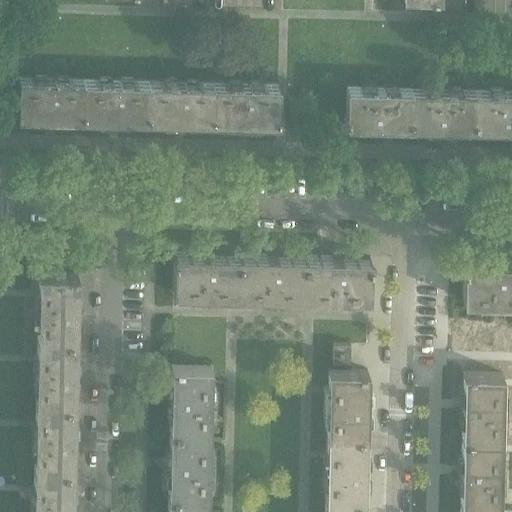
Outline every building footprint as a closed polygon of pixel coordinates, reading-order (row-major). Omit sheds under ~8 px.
[(18,77),(17,115),(82,117),(83,79),(18,77)] [(148,80),(83,79),(82,117),(147,118),(148,80)] [(148,80),(148,118),(212,120),(213,82),(148,80)] [(213,82),(212,120),(278,122),(279,84),(213,82)] [(347,86),(346,123),(362,124),(373,124),(384,124),(395,125),(410,125),(411,88),(397,88),(384,87),(375,87),(362,87),(347,86)] [(411,88),(410,125),(426,125),(437,126),(448,126),(459,126),(474,127),(475,90),(461,89),(448,89),(439,89),(426,88),(411,88)] [(475,90),(474,127),(490,127),(501,127),(511,128),(511,127),(511,90),(511,91),(503,90),(490,90),(475,90)] [(239,294),(240,255),(174,253),(173,292),(239,294)] [(304,295),(305,256),(240,255),(239,294),(304,295)] [(369,297),(370,258),(305,256),(304,295),(369,297)] [(511,300),(511,261),(464,260),(463,299),(511,300)] [(76,340),(77,302),(78,274),(39,273),(37,339),(76,340)] [(75,405),(76,367),(76,340),(37,339),(36,404),(75,405)] [(350,361),(350,344),(350,343),(333,342),(332,361),(350,361)] [(209,430),(210,393),(211,365),(171,364),(170,429),(209,430)] [(366,435),(367,397),(367,370),(328,368),(327,433),(366,435)] [(501,438),(502,401),(502,373),(463,372),(462,437),(501,438)] [(73,470),(74,432),(75,405),(36,404),(34,469),(73,470)] [(207,496),(208,458),(209,430),(170,429),(168,495),(207,496)] [(364,501),(365,463),(366,435),(327,433),(325,500),(364,501)] [(499,504),(500,466),(501,438),(462,437),(460,503),(499,504)] [(71,511),(72,497),(73,470),(34,469),(33,511),(71,511)] [(206,511),(207,496),(168,495),(167,511),(206,511)] [(363,511),(364,501),(325,500),(324,511),(363,511)] [(498,511),(499,504),(460,503),(459,511),(498,511)]
